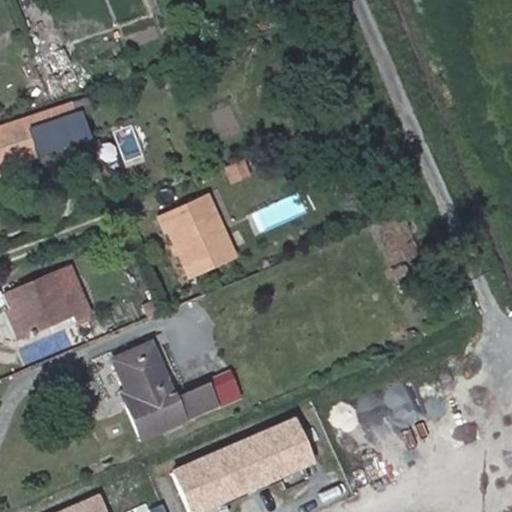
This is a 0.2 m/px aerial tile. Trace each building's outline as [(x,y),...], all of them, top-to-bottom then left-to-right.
[(0,30),(0,56),(8,54),(0,30)] [(0,171),(79,138),(65,104),(0,132),(0,171)] [(263,175),(256,159),(238,166),(245,183),(263,175)] [(200,283),(244,266),(218,201),(174,219),(200,283)] [(93,301),(77,307),(66,280),(16,301),(35,345),(100,317),(93,301)] [(132,400),(129,402),(148,449),(247,410),(233,374),(177,398),(159,353),(120,370),(132,400)]
